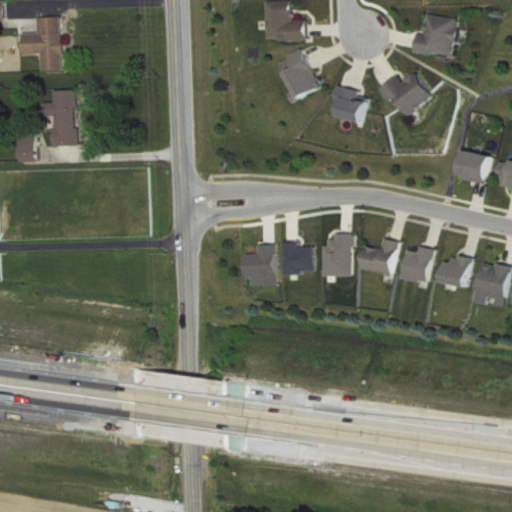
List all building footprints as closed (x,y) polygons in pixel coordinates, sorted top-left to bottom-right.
[(12,3),(0,2),(0,21),(12,22),(12,3)] [(275,2),(276,41),(315,40),(315,21),(301,21),(301,2),(275,2)] [(423,54),(461,59),(466,19),(435,15),(432,35),(425,34),(423,54)] [(49,72),(70,71),(69,17),(44,18),(45,34),(30,35),(30,56),(48,55),(49,72)] [(288,60),(301,92),(296,94),(299,102),(328,90),(312,51),(288,60)] [(442,99),(426,74),(411,83),(407,77),(388,88),(398,104),(405,99),(415,116),(442,99)] [(372,123),(376,99),(366,97),(368,91),(345,86),(342,102),(348,103),(345,118),(372,123)] [(84,90),(61,91),(61,103),(51,103),(51,114),(60,114),(61,147),(85,146),(84,90)] [(47,162),(46,134),(27,135),(28,163),(47,162)] [(468,181),(496,184),(500,155),(472,152),(468,181)] [(334,277),(362,277),(361,234),(344,234),(344,240),(333,240),(334,277)] [(402,276),(408,242),(394,239),(392,250),(374,246),(370,269),(402,276)] [(291,243),(292,275),(323,274),(322,247),(307,248),(306,242),(291,243)] [(261,286),(285,286),(284,245),(267,245),(268,254),(254,255),(255,279),(261,279),(261,286)] [(416,251),(411,279),(438,283),(443,249),(428,247),(428,252),(416,251)] [(482,260),(462,255),(460,264),(455,263),(450,283),(476,288),(482,260)] [(483,303),(495,306),(497,296),(504,298),(503,305),(511,307),(511,266),(492,262),(483,303)]
